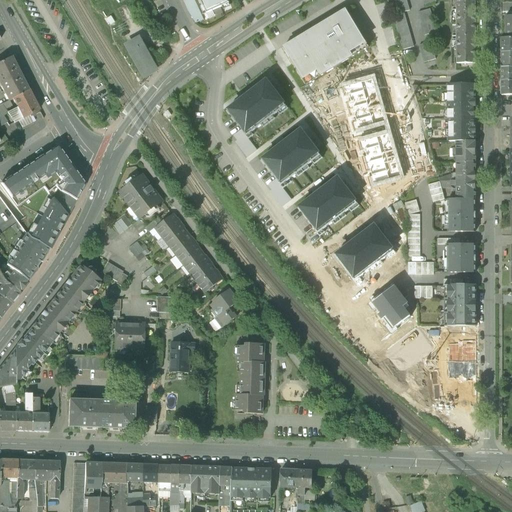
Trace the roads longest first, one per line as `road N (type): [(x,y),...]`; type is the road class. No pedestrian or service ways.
road 1 (secondary): [(0,444),(491,462)]
road 2 (residential): [(488,0),(491,462)]
road 3 (residential): [(310,259),(417,177),(371,26),(348,0)]
road 4 (residential): [(205,61),(215,81),(211,126),(310,259)]
road 5 (tertiary): [(109,177),(156,100),(205,61)]
road 6 (tertiary): [(198,51),(159,82),(102,167)]
road 7 (tertiary): [(70,127),(0,0)]
